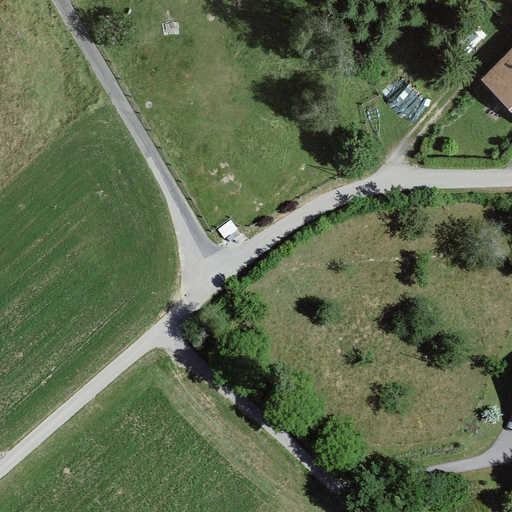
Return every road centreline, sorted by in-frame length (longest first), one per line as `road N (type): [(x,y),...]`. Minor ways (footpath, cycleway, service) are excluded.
road 1 (unclassified): [(57,0),(227,276)]
road 2 (unclassified): [(511,178),(355,193),(227,276)]
road 3 (unclassified): [(227,276),(0,472)]
road 4 (track): [(364,511),(160,329)]
